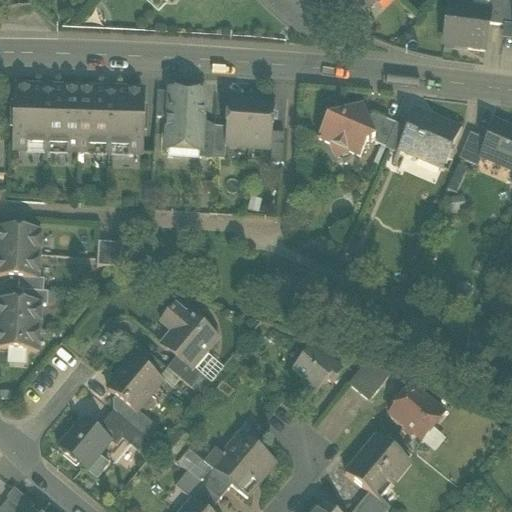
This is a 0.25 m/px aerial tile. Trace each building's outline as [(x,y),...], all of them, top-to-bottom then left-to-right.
[(355,21),(364,28),(370,22),(363,14),(362,16),(346,0),(340,0),(336,4),(330,0),(324,0),(319,7),(349,27),(355,21)] [(363,14),(377,0),(346,0),(362,16),(363,14)] [(487,26),(503,28),(507,0),(489,0),(488,14),(489,14),(487,26)] [(511,0),(507,0),(503,28),(502,39),(511,40),(511,0)] [(467,51),(484,53),(487,26),(489,14),(488,14),(475,12),(475,10),(449,7),(444,45),(468,48),(467,51)] [(96,156),(121,156),(121,152),(140,153),(142,100),(129,100),(129,93),(114,93),(114,98),(106,98),(106,92),(92,92),(92,99),(66,98),(66,91),(52,91),(51,97),(43,96),(44,91),(29,90),(29,97),(15,97),(14,150),(33,150),(33,154),(59,155),(59,151),(96,152),(96,156)] [(199,156),(200,156),(202,135),(204,96),(169,94),(169,96),(168,121),(166,154),(199,156)] [(156,120),(168,121),(169,96),(157,95),(156,120)] [(225,148),(248,150),(252,97),(245,97),(245,100),(228,99),(226,130),(224,148),(225,148)] [(259,98),(252,97),(248,150),(271,152),(272,136),(274,102),(259,101),(259,98)] [(329,147),(334,161),(349,155),(360,160),(366,145),(373,142),(374,142),(366,120),(366,119),(360,116),(357,109),(331,119),(332,119),(327,121),(325,126),(318,142),(329,147)] [(375,146),(385,151),(396,126),(374,117),(366,120),(374,142),(373,142),(375,146)] [(398,154),(441,173),(459,130),(440,122),(438,127),(415,117),(408,131),(398,154)] [(511,173),(511,132),(495,125),(487,143),(480,160),(482,161),(511,173)] [(408,131),(396,126),(385,151),(398,156),(398,154),(408,131)] [(214,129),(214,136),(212,161),(224,162),(225,148),(224,148),(226,130),(214,129)] [(199,161),(212,161),(214,136),(202,135),(200,156),(199,156),(199,161)] [(270,166),(283,166),(284,137),(272,136),(271,152),(270,166)] [(459,162),(478,170),(482,161),(480,160),(487,143),(470,136),(459,162)] [(0,255),(39,258),(40,234),(0,231),(0,255)] [(96,269),(108,270),(110,245),(98,244),(96,269)] [(122,246),(110,245),(108,270),(120,271),(122,246)] [(37,281),(39,258),(0,255),(0,280),(18,281),(37,282),(37,281)] [(17,293),(22,293),(43,295),(44,282),(37,281),(37,282),(18,281),(17,293)] [(48,295),(43,295),(22,293),(21,305),(40,307),(40,308),(47,308),(48,295)] [(0,328),(39,331),(40,308),(40,307),(21,305),(0,304),(0,328)] [(175,360),(192,373),(195,369),(206,356),(204,355),(216,341),(187,316),(186,317),(175,308),(161,325),(172,334),(161,348),(175,360)] [(0,352),(37,355),(39,331),(0,328),(0,352)] [(305,389),(315,397),(327,382),(331,386),(342,373),(312,348),(291,372),(307,386),(305,389)] [(123,406),(136,417),(138,414),(162,384),(133,360),(117,380),(118,381),(108,394),(123,406)] [(166,371),(191,391),(202,378),(202,375),(195,369),(192,373),(175,360),(166,371)] [(363,369),(383,385),(389,377),(365,366),(363,369)] [(348,387),(369,403),(383,385),(363,369),(348,387)] [(414,437),(415,439),(424,428),(430,433),(432,430),(444,415),(428,402),(411,389),(388,417),(403,429),(403,433),(409,438),(414,437)] [(123,406),(115,415),(132,429),(148,443),(158,430),(138,414),(136,417),(123,406)] [(122,442),(132,429),(115,415),(113,414),(98,433),(112,444),(111,445),(116,449),(122,442)] [(58,451),(87,474),(88,473),(85,471),(96,458),(98,460),(99,459),(111,445),(112,444),(98,433),(83,421),(82,422),(84,423),(61,451),(59,450),(58,451)] [(421,444),(430,433),(424,428),(415,439),(421,444)] [(132,429),(122,442),(138,455),(148,443),(132,429)] [(446,441),(432,430),(430,433),(421,444),(435,454),(446,441)] [(231,488),(246,500),(247,499),(242,495),(252,483),(257,487),(276,465),(240,435),(221,458),(226,462),(216,474),(212,470),(211,471),(231,488)] [(368,495),(379,504),(380,502),(379,501),(390,488),(391,489),(409,466),(376,438),(355,463),(361,468),(352,480),(346,475),(345,476),(368,495)] [(138,455),(147,462),(157,450),(148,443),(138,455)] [(190,477),(199,485),(211,471),(188,452),(176,466),(190,477)] [(110,467),(99,459),(98,460),(96,458),(85,471),(88,473),(87,474),(97,483),(110,467)] [(221,458),(212,470),(216,474),(226,462),(221,458)] [(355,463),(346,475),(352,480),(361,468),(355,463)] [(231,488),(211,471),(199,485),(200,485),(220,502),(231,488)] [(178,492),(188,500),(200,485),(199,485),(190,477),(178,492)] [(242,495),(247,499),(257,487),(252,483),(242,495)] [(211,511),(220,502),(200,485),(188,500),(192,503),(193,502),(204,511),(211,511)] [(8,502),(20,511),(30,511),(31,511),(34,508),(14,491),(6,500),(8,502)] [(368,495),(354,511),(387,511),(390,510),(380,502),(379,504),(368,495)] [(20,511),(8,502),(0,510),(0,511),(1,511),(20,511)] [(204,511),(193,502),(192,503),(196,507),(192,511),(204,511)]
